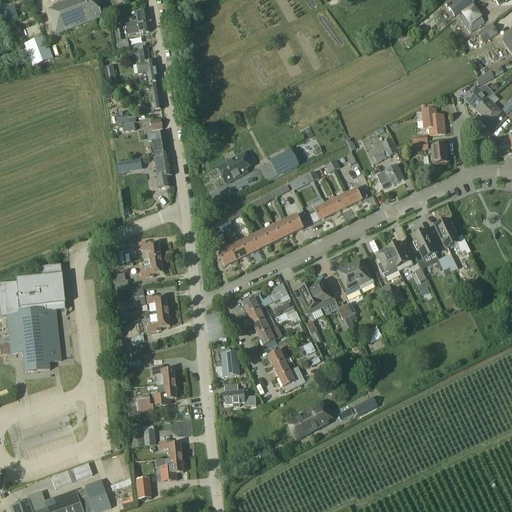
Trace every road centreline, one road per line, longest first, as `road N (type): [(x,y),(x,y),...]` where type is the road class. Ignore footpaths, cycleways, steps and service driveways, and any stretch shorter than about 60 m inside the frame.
road 1 (residential): [(225,294),(459,177)]
road 2 (residential): [(91,389),(78,252),(185,209)]
road 3 (unclassified): [(185,209),(151,0)]
road 4 (unclassified): [(220,511),(198,303)]
